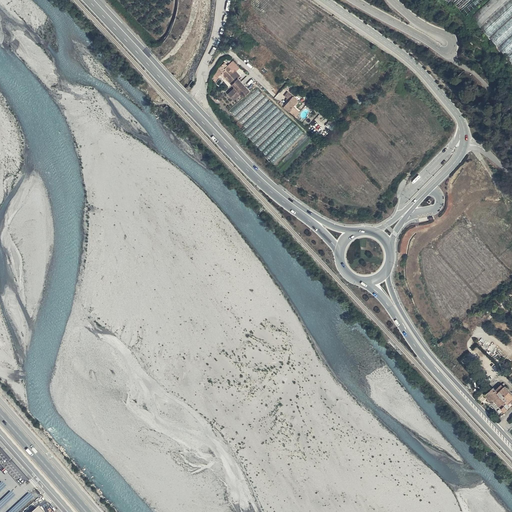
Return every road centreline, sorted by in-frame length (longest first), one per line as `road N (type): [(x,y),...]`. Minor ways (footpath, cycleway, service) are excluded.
road 1 (primary): [(91,0),(253,173),(318,224)]
road 2 (unclassified): [(464,144),(456,113),(414,65),(324,0)]
road 3 (unclassified): [(353,0),(446,52),(448,35),(392,0)]
road 4 (primary): [(397,310),(499,435)]
road 5 (primary): [(85,511),(0,415)]
